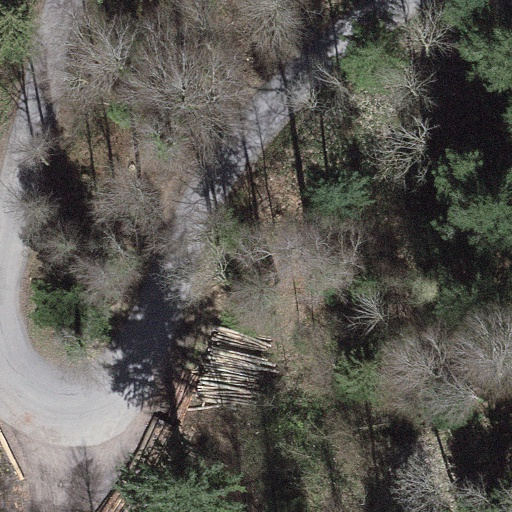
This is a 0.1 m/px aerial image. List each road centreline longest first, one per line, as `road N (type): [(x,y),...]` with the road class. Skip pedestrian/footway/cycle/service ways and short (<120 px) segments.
road 1 (unclassified): [(413,0),(371,21),(237,146),(151,344),(99,415),(34,430),(0,387)]
road 2 (unclassified): [(0,287),(77,0)]
